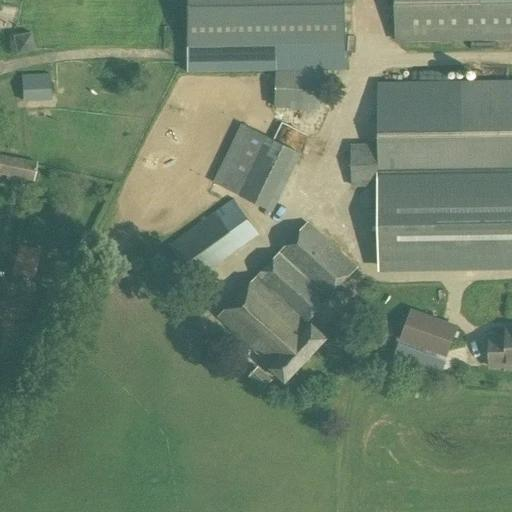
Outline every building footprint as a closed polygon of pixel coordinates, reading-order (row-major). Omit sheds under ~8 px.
[(184,0),(185,47),(346,45),(345,0),(184,0)] [(511,0),(395,0),(396,40),(511,38),(511,0)] [(34,30),(17,31),(19,50),(35,48),(34,30)] [(135,92),(135,65),(108,65),(107,92),(135,92)] [(22,101),(50,100),(49,73),(21,75),(22,101)] [(511,81),(378,82),(379,144),(352,144),(352,185),(379,184),(380,273),(511,271),(511,81)] [(304,90),(275,89),(274,108),(303,110),(304,90)] [(272,211),(300,153),(243,125),(215,183),(272,211)] [(33,181),(37,162),(0,155),(0,174),(5,176),(5,180),(14,182),(15,178),(33,181)] [(287,380),(325,339),(307,323),(357,268),(308,223),(218,317),(287,380)] [(36,274),(42,248),(21,243),(15,269),(36,274)] [(447,357),(459,326),(411,309),(400,340),(447,357)] [(511,327),(508,327),(508,337),(491,337),(491,367),(511,367),(511,327)] [(272,381),(258,367),(249,377),(263,391),(272,381)]
